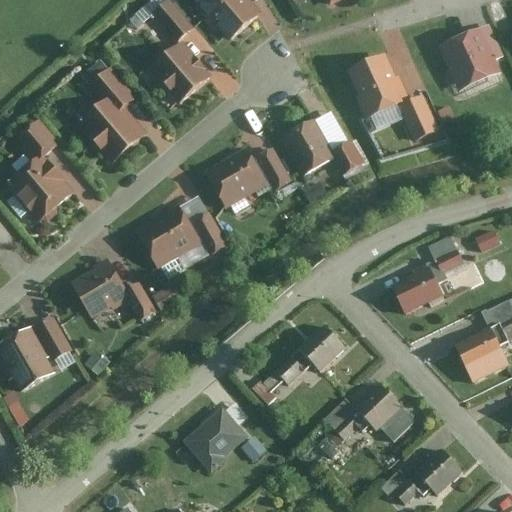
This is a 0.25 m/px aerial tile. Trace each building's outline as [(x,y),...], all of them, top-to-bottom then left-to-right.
[(193,26),(170,0),(163,0),(151,11),(176,40),(193,26)] [(241,0),(191,0),(188,3),(220,40),(252,13),(241,0)] [(319,0),(324,8),(338,0),(319,0)] [(473,27),(437,41),(453,81),(489,67),(473,27)] [(205,74),(177,42),(140,74),(168,106),(205,74)] [(374,51),(340,72),(366,114),(400,93),(374,51)] [(74,127),(106,163),(141,132),(119,107),(132,96),(107,67),(85,86),(101,104),(74,127)] [(436,126),(417,95),(394,108),(414,140),(436,126)] [(329,153),(308,119),(273,141),(294,174),(329,153)] [(0,180),(0,185),(29,220),(64,191),(36,158),(55,143),(36,120),(18,136),(32,153),(0,180)] [(357,160),(346,141),(329,152),(340,170),(357,160)] [(262,182),(242,148),(196,176),(217,210),(262,182)] [(287,177),(270,149),(252,160),(270,188),(287,177)] [(196,245),(170,202),(129,228),(155,270),(196,245)] [(223,238),(207,212),(188,224),(204,250),(223,238)] [(487,253),(505,246),(499,231),(481,238),(487,253)] [(438,272),(460,260),(447,235),(424,247),(438,272)] [(124,291),(103,257),(67,279),(88,313),(124,291)] [(400,314),(443,296),(430,265),(387,283),(400,314)] [(151,307),(137,284),(121,294),(135,317),(151,307)] [(161,297),(168,306),(180,296),(172,288),(161,297)] [(511,340),(511,301),(478,318),(485,333),(498,326),(506,344),(511,340)] [(69,346),(51,318),(29,331),(47,359),(69,346)] [(24,325),(0,339),(0,371),(10,387),(48,364),(24,325)] [(314,378),(343,354),(323,330),(294,354),(314,378)] [(505,371),(489,334),(448,352),(465,389),(505,371)] [(396,410),(373,382),(346,405),(369,433),(396,410)] [(9,398),(23,428),(33,423),(19,393),(9,398)] [(226,413),(186,442),(209,473),(249,444),(226,413)] [(389,448),(410,426),(397,414),(376,436),(389,448)] [(259,437),(245,449),(258,463),(272,452),(259,437)] [(428,498),(454,472),(432,451),(406,476),(428,498)]
